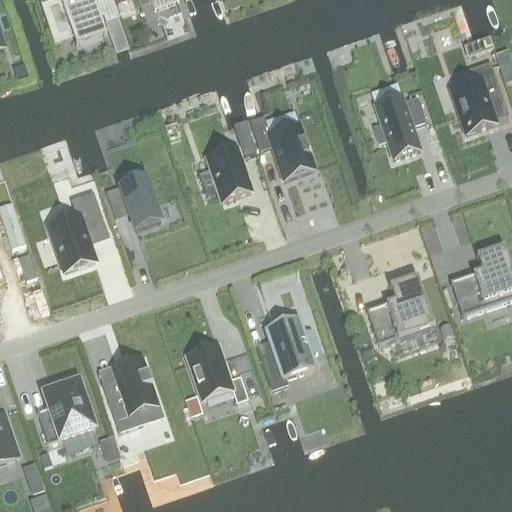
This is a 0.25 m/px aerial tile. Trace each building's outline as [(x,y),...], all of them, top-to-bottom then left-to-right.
[(60,0),(62,7),(47,12),(55,33),(70,28),(85,48),(106,35),(101,21),(105,20),(106,23),(120,19),(115,4),(113,0),(60,0)] [(481,57),(493,53),(489,41),(477,46),(481,57)] [(511,67),(508,55),(496,59),(506,88),(511,85),(511,80),(511,78),(511,77),(511,67)] [(468,87),(451,92),(467,140),(499,129),(493,113),(497,112),(495,108),(506,104),(505,102),(492,66),(464,76),(468,87)] [(384,147),(387,146),(393,163),(420,154),(413,132),(426,127),(418,101),(404,106),(402,100),(375,110),(378,119),(381,129),(373,131),(379,148),(384,147)] [(263,122),(248,127),(259,157),(271,153),(282,187),(316,175),(300,128),(298,129),(269,139),(265,126),(263,122)] [(251,196),(236,153),(207,163),(222,206),(251,196)] [(217,198),(209,175),(199,178),(207,201),(217,198)] [(156,213),(147,184),(133,189),(121,193),(107,198),(109,205),(123,200),(136,235),(161,227),(156,213)] [(78,221),(48,231),(64,277),(94,267),(88,247),(107,241),(92,199),(72,206),(78,221)] [(12,208),(0,212),(0,217),(12,254),(26,249),(12,208)] [(477,261),(482,276),(451,287),(463,322),(511,304),(511,273),(504,252),(477,261)] [(379,351),(435,331),(418,282),(390,291),(395,306),(367,316),(379,351)] [(298,325),(266,337),(273,356),(261,361),(273,394),(285,390),(283,385),(315,374),(311,360),(318,358),(311,338),(304,340),(298,325)] [(449,328),(440,331),(444,342),(453,339),(449,328)] [(202,405),(232,395),(237,408),(244,405),(248,404),(240,381),(237,382),(229,385),(217,349),(187,360),(202,405)] [(370,352),(360,355),(363,362),(372,359),(370,352)] [(116,384),(102,389),(114,423),(119,437),(146,428),(141,413),(157,408),(151,388),(153,388),(148,375),(146,376),(142,364),(112,374),(116,384)] [(58,409),(37,417),(48,449),(95,433),(78,385),(53,394),(58,409)] [(197,402),(184,406),(190,422),(202,418),(197,402)] [(0,420),(0,468),(19,462),(5,419),(0,420)] [(115,437),(101,442),(109,464),(122,459),(115,437)] [(40,459),(44,472),(52,469),(48,456),(40,459)]
